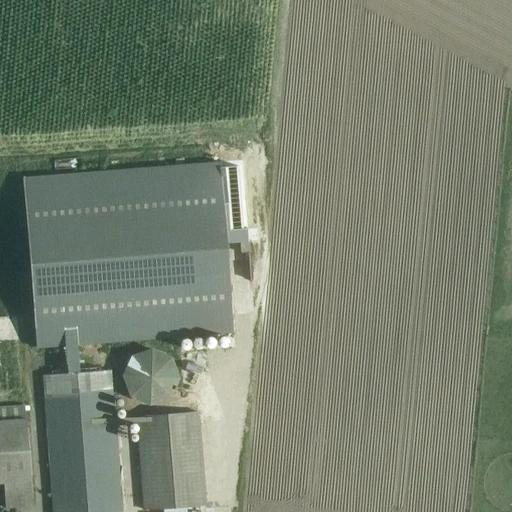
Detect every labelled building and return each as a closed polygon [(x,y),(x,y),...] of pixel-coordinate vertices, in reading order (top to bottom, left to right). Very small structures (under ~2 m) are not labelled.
[(23,179),(37,349),(234,333),(227,244),(249,243),(248,235),(249,235),(244,164),(242,161),(23,179)] [(179,383),(180,380),(179,378),(179,375),(178,372),(177,370),(176,368),(175,365),(174,364),(172,361),(169,359),(167,357),(164,356),(162,355),(159,354),(156,354),(152,353),(149,354),(146,354),(144,355),(141,356),(139,357),(137,359),(135,360),(133,362),(131,364),(129,367),(128,369),(127,371),(127,373),(126,376),(126,378),(126,381),(126,383),(126,386),(127,389),(128,391),(129,393),(130,396),(131,397),(133,400),(136,402),(138,403),(141,405),(143,406),(146,406),(149,407),(153,407),(156,407),(159,407),(161,406),(164,405),(166,404),(169,402),(172,399),(174,397),(176,395),(176,393),(178,390),(178,388),(179,386),(179,383)] [(122,511),(114,419),(110,371),(41,377),(53,511),(122,511)] [(0,484),(4,484),(6,509),(33,507),(26,421),(25,407),(13,408),(0,409),(0,484)] [(136,418),(144,510),(207,505),(199,412),(136,418)]
